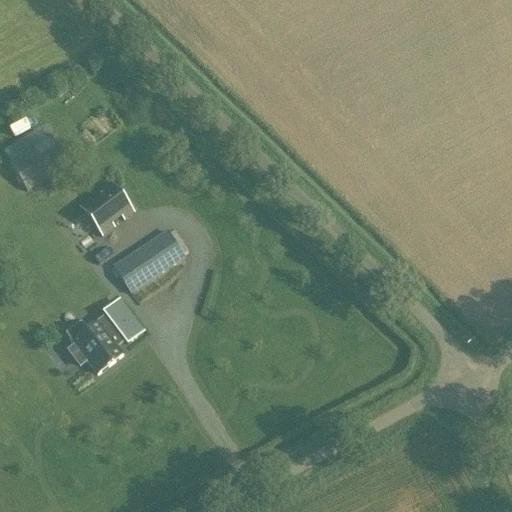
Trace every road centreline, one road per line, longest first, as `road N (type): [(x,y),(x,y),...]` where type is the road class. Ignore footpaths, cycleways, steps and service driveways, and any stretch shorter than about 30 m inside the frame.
road 1 (unclassified): [(464,380),(441,336),(93,0)]
road 2 (unclassified): [(218,511),(464,380)]
